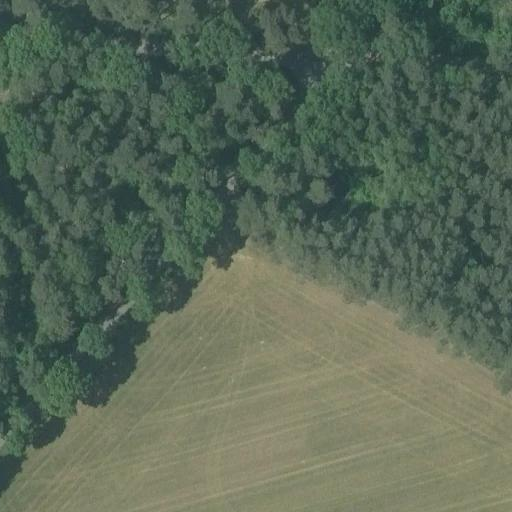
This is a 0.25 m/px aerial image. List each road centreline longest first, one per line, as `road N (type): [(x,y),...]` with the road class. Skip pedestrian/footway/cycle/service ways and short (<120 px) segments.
road 1 (unclassified): [(0,436),(345,57)]
road 2 (unclassified): [(345,57),(0,37)]
road 3 (unclassified): [(511,69),(345,57)]
